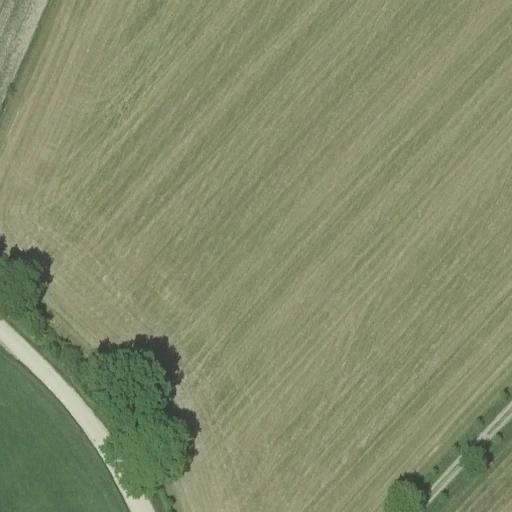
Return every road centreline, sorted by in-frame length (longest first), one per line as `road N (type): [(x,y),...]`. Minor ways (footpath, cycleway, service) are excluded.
road 1 (track): [(138,511),(96,432),(0,334)]
road 2 (track): [(511,407),(416,511)]
